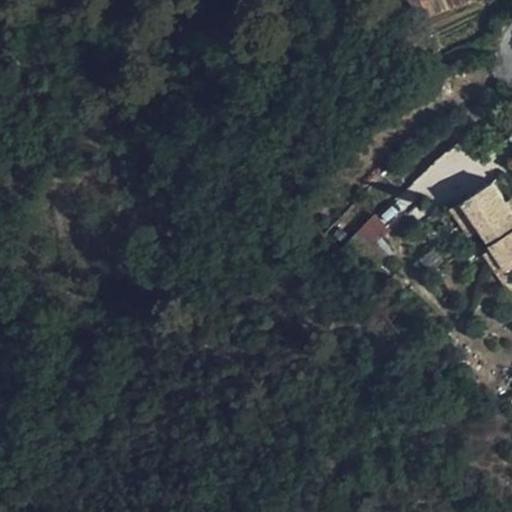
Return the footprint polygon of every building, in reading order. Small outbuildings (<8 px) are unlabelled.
[(453,3),(451,0),(409,0),(421,21),(453,3)] [(482,228),(494,246),(508,268),(511,265),(511,207),(494,179),(463,198),(482,228)] [(482,228),(463,198),(452,206),(471,235),(482,228)] [(351,242),(365,253),(388,234),(392,229),(378,213),(351,242)] [(388,234),(365,253),(382,266),(399,247),(388,234)] [(508,268),(494,246),(484,252),(499,274),(508,268)] [(511,265),(508,268),(499,274),(506,286),(511,282),(511,265)]
